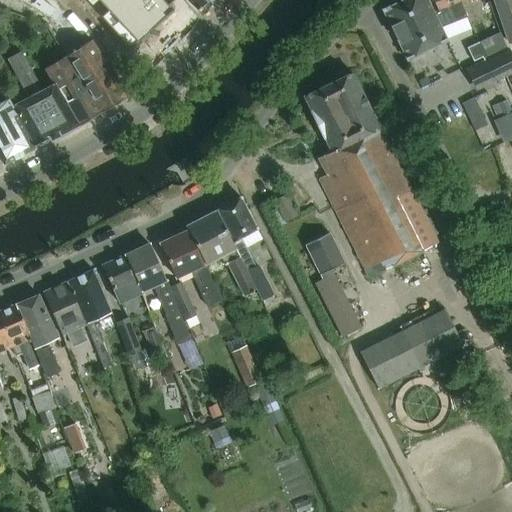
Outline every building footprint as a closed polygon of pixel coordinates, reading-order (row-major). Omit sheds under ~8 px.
[(101,0),(147,44),(180,9),(171,0),(101,0)] [(210,0),(187,0),(199,11),(210,0)] [(447,40),(434,15),(427,0),(401,0),(383,9),(396,34),(408,59),(447,40)] [(443,27),(467,17),(461,3),(456,4),(454,0),(434,0),(439,11),(436,13),(443,27)] [(511,0),(494,0),(509,42),(511,40),(511,0)] [(499,32),(480,41),(486,56),(506,47),(499,32)] [(66,56),(101,113),(127,98),(91,40),(66,56)] [(486,56),(480,41),(468,47),(474,60),(482,56),(483,57),(486,56)] [(511,53),(509,48),(465,69),(476,91),(511,74),(511,53)] [(55,84),(54,84),(43,90),(21,51),(7,58),(28,98),(12,107),(34,145),(64,130),(65,132),(78,125),(78,126),(79,125),(55,84)] [(66,56),(45,69),(54,84),(55,84),(79,125),(101,113),(66,56)] [(370,276),(439,242),(355,72),(307,96),(334,150),(320,157),(329,175),(321,178),(370,276)] [(481,111),(474,98),(462,103),(469,117),(481,111)] [(34,145),(12,107),(8,99),(0,103),(0,155),(5,165),(36,148),(34,145)] [(511,111),(506,100),(492,106),(497,117),(511,111)] [(295,215),(284,194),(275,199),(285,220),(295,215)] [(258,229),(243,199),(241,196),(217,209),(217,210),(234,242),(236,247),(263,300),(273,295),(258,264),(255,266),(240,238),(258,229)] [(262,301),(263,300),(236,247),(234,242),(217,210),(187,226),(189,229),(207,264),(220,258),(224,265),(226,264),(242,297),(256,290),(262,301)] [(205,266),(207,264),(189,229),(160,242),(176,277),(190,271),(207,307),(221,301),(214,284),(213,284),(205,266)] [(344,262),(330,232),(305,244),(322,278),(314,282),(342,337),(362,326),(333,269),(344,262)] [(184,321),(169,287),(150,243),(126,254),(142,290),(153,285),(177,345),(190,339),(183,321),(184,321)] [(142,294),(141,290),(142,290),(126,254),(103,265),(120,304),(142,294)] [(88,324),(94,342),(104,367),(112,364),(95,320),(112,312),(95,272),(94,269),(68,280),(88,324)] [(88,324),(68,280),(43,291),(62,335),(88,324)] [(169,287),(184,321),(195,316),(180,282),(169,287)] [(41,364),(46,377),(59,372),(49,347),(51,346),(49,341),(59,337),(39,293),(17,303),(33,341),(41,364)] [(33,341),(17,303),(0,310),(0,316),(12,347),(15,355),(21,353),(28,370),(41,364),(33,341)] [(464,346),(444,309),(360,351),(378,389),(464,346)] [(0,352),(12,347),(0,316),(0,352)] [(117,322),(135,370),(147,366),(129,318),(117,322)] [(161,328),(151,331),(157,351),(167,348),(161,328)] [(232,353),(247,387),(261,381),(246,346),(232,353)] [(62,420),(51,390),(34,396),(46,426),(62,420)] [(221,415),(216,404),(209,407),(214,418),(221,415)] [(75,424),(65,427),(74,453),(76,452),(77,456),(82,454),(80,451),(84,449),(75,424)] [(229,436),(224,426),(209,432),(214,442),(229,436)] [(67,443),(46,451),(54,472),(75,464),(67,443)]
